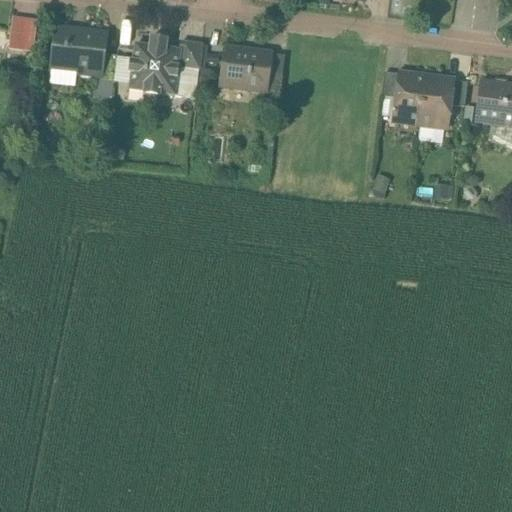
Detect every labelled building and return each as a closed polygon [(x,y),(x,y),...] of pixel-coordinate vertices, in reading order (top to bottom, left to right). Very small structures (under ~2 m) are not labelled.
[(8,49),(30,51),(33,18),(11,16),(8,49)] [(106,36),(54,30),(50,68),(75,71),(75,74),(100,77),(101,78),(104,56),(106,36)] [(166,42),(150,40),(149,48),(134,46),(132,64),(130,63),(128,74),(130,75),(128,92),(143,94),(143,97),(159,99),(159,96),(174,98),(178,68),(180,52),(179,52),(165,50),(166,42)] [(202,47),(180,44),(179,52),(180,52),(178,68),(199,71),(202,47)] [(271,56),(224,50),(219,88),(266,95),(269,77),(271,56)] [(116,58),(104,56),(101,78),(100,77),(100,82),(113,84),(116,58)] [(400,77),(384,75),(381,99),(397,101),(400,77)] [(282,79),(269,77),(266,95),(265,102),(279,104),(282,79)] [(425,80),(400,77),(397,101),(393,124),(419,127),(425,80)] [(451,83),(425,80),(419,127),(445,130),(448,107),(451,83)] [(467,85),(451,83),(448,107),(464,109),(467,85)] [(511,86),(480,83),(474,124),(511,129),(511,86)] [(279,104),(265,102),(264,110),(278,112),(279,104)]
